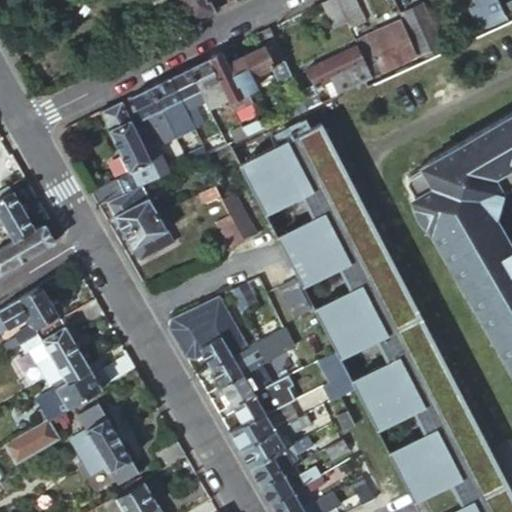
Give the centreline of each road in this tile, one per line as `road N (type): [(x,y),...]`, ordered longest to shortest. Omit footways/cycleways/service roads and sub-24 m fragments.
road 1 (tertiary): [(88,237),(246,511)]
road 2 (residential): [(23,124),(280,0)]
road 3 (tertiary): [(23,124),(88,237)]
